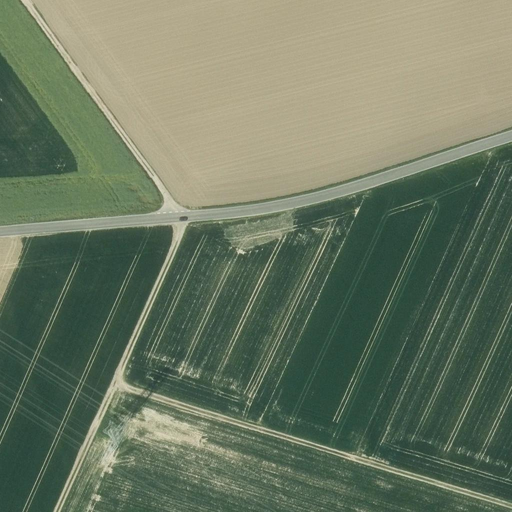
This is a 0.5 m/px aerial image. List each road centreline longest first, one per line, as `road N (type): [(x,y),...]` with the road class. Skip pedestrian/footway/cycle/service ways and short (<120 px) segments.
road 1 (unclassified): [(0,234),(283,206),(511,138)]
road 2 (track): [(113,384),(511,506)]
road 3 (track): [(181,220),(58,511)]
road 4 (track): [(24,0),(173,220)]
